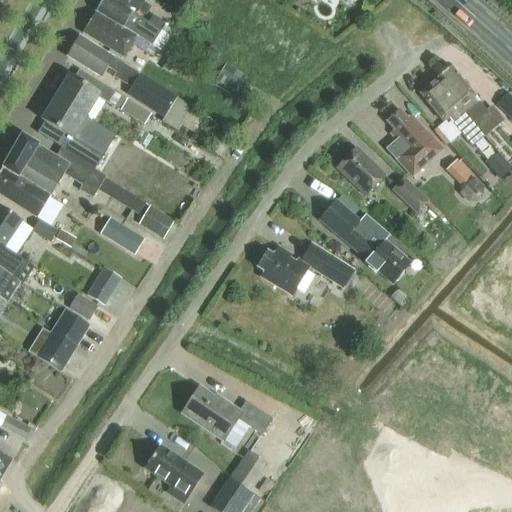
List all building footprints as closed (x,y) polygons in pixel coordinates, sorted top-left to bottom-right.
[(134,17),(107,0),(101,0),(95,11),(136,38),(151,47),(164,25),(152,17),(147,25),(134,17)] [(107,0),(134,17),(138,11),(145,16),(149,9),(142,4),(144,0),(107,0)] [(136,38),(95,11),(81,35),(122,60),(136,38)] [(79,39),(66,59),(99,80),(106,69),(115,74),(111,80),(117,83),(128,90),(137,76),(79,39)] [(233,95),(244,79),(224,66),(213,82),(233,95)] [(450,70),(436,81),(436,82),(474,127),(475,126),(483,136),(496,125),(502,121),(491,107),(485,112),(480,106),(450,70)] [(53,99),(86,118),(97,100),(115,111),(122,99),(78,71),(72,79),(67,76),(53,99)] [(137,76),(128,90),(124,96),(163,120),(175,99),(137,76)] [(436,82),(419,96),(443,125),(448,121),(454,128),(462,137),(470,147),(483,136),(475,126),(474,127),(436,82)] [(511,96),(508,93),(497,105),(511,118),(511,96)] [(59,149),(94,171),(101,159),(72,141),(86,118),(53,99),(38,122),(65,139),(59,149)] [(122,99),(115,111),(143,127),(150,116),(122,99)] [(395,142),(386,150),(412,179),(443,151),(426,132),(425,133),(411,117),(407,121),(399,112),(386,124),(394,133),(390,136),(395,142)] [(94,171),(59,149),(53,158),(20,137),(1,170),(48,199),(63,177),(81,188),(78,193),(90,200),(91,198),(92,199),(97,191),(103,181),(104,178),(94,171)] [(336,171),(365,199),(384,178),(355,151),(336,171)] [(486,166),(499,182),(510,173),(496,157),(486,166)] [(455,161),(444,172),(459,187),(470,176),(455,161)] [(0,198),(35,221),(48,199),(1,170),(0,170),(0,198)] [(137,202),(103,181),(97,191),(131,212),(137,202)] [(426,204),(403,182),(392,193),(415,215),(426,204)] [(402,273),(409,266),(383,243),(389,237),(365,216),(359,222),(336,202),(319,221),(366,262),(363,265),(375,275),(377,272),(392,285),(394,282),(398,283),(403,277),(402,273)] [(0,249),(3,251),(3,250),(22,223),(0,208),(0,249)] [(138,226),(162,241),(173,224),(148,209),(138,226)] [(30,233),(48,244),(55,232),(51,230),(52,227),(40,219),(38,222),(37,221),(30,233)] [(131,258),(142,241),(109,220),(98,237),(131,258)] [(289,259),(290,257),(278,250),(273,258),(266,254),(257,271),(264,275),(260,281),(291,299),(307,270),(343,290),(353,272),(331,260),(311,246),(301,263),(297,261),(295,263),(289,259)] [(21,286),(32,270),(3,250),(3,251),(0,249),(0,273),(4,276),(4,275),(19,285),(21,286)] [(103,270),(86,297),(104,309),(121,281),(103,270)] [(0,300),(7,305),(19,285),(4,275),(4,276),(0,273),(0,300)] [(400,306),(407,297),(400,291),(395,294),(390,299),(400,306)] [(87,323),(96,309),(77,297),(68,311),(87,323)] [(63,312),(51,332),(76,348),(89,328),(63,312)] [(41,330),(27,354),(59,374),(74,350),(41,330)] [(218,405),(197,391),(181,416),(221,443),(235,422),(260,438),(271,421),(244,404),(237,414),(219,403),(218,405)] [(428,392),(410,427),(419,432),(418,434),(430,440),(449,403),(428,392)] [(449,403),(430,440),(441,446),(442,444),(452,449),(470,415),(449,403)] [(30,430),(0,414),(0,428),(24,442),(30,430)] [(183,503),(192,490),(200,478),(185,469),(186,467),(159,449),(144,472),(171,490),(169,494),(183,503)] [(0,479),(11,462),(0,454),(0,479)] [(230,480),(250,493),(267,467),(246,454),(230,480)] [(352,464),(316,478),(325,500),(361,486),(352,464)] [(251,511),(259,500),(229,481),(210,510),(213,511),(251,511)] [(361,486),(325,500),(329,511),(361,511),(370,509),(361,486)]
